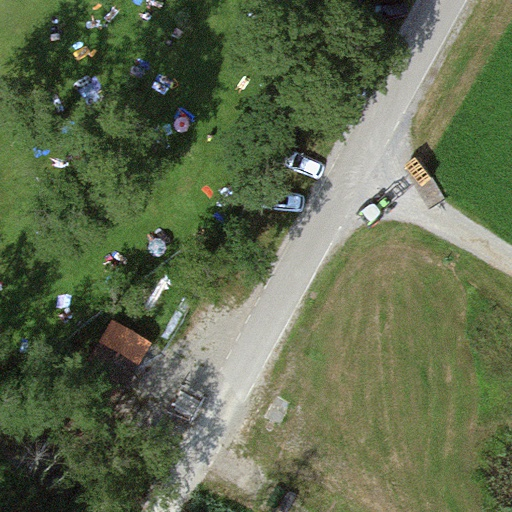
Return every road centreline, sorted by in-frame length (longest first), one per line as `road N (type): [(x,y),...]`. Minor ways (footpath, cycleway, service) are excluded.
road 1 (track): [(204,442),(446,0)]
road 2 (track): [(354,165),(511,257)]
